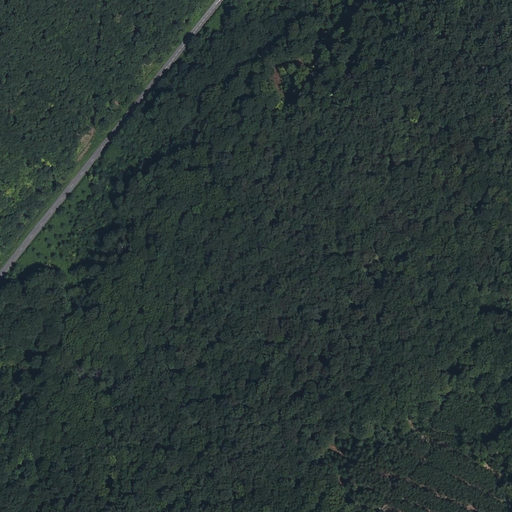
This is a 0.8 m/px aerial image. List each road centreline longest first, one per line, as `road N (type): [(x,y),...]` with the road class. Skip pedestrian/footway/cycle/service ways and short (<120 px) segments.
road 1 (track): [(511,134),(457,173),(359,331),(224,466),(165,511)]
road 2 (tertiary): [(0,275),(220,0)]
road 3 (track): [(24,511),(83,400),(101,342),(89,317),(63,300),(0,292)]
